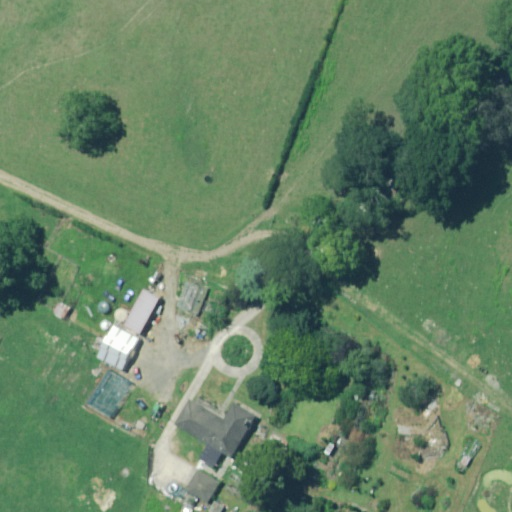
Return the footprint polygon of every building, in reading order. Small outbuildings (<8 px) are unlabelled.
[(167,299),(151,290),(131,326),(147,334),(167,299)] [(77,308),(67,303),(60,315),(69,320),(77,308)] [(133,311),(123,309),(121,320),(131,322),(133,311)] [(147,339),(121,326),(105,359),(131,372),(147,339)] [(233,420),(198,400),(183,426),(240,459),(253,438),(250,437),(262,416),(242,404),(233,420)] [(255,464),(245,458),(239,469),(248,475),(255,464)] [(230,485),(205,470),(193,490),(217,505),(230,485)]
